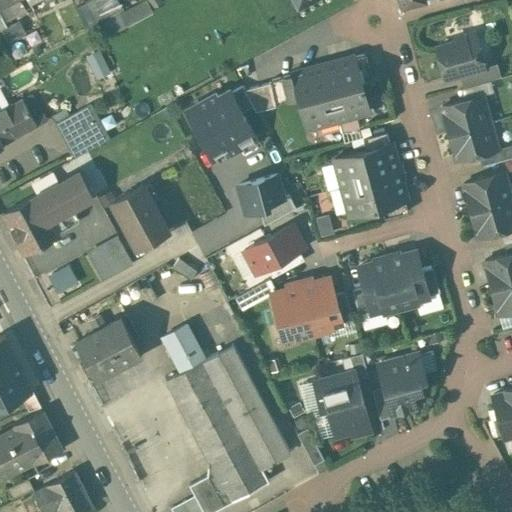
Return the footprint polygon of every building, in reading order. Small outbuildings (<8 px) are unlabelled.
[(97,21),(86,0),(75,6),(85,27),(97,21)] [(112,13),(103,0),(86,0),(97,21),(112,13)] [(146,0),(144,0),(98,24),(104,35),(152,10),(146,0)] [(124,8),(118,0),(103,0),(112,13),(113,14),(124,8)] [(399,0),(402,8),(425,2),(424,0),(399,0)] [(474,31),(455,36),(452,42),(437,46),(445,77),(484,66),(474,31)] [(95,76),(108,69),(97,47),(84,53),(95,76)] [(372,75),(366,52),(354,55),(361,79),(372,75)] [(354,54),(292,71),(292,72),(299,96),(307,127),(369,110),(361,79),(354,55),(354,54)] [(292,72),(269,78),(270,80),(245,87),(254,105),(256,109),(278,103),(278,101),(299,96),(292,72)] [(231,91),(242,111),(254,105),(245,87),(243,84),(231,91)] [(0,108),(8,104),(0,88),(0,108)] [(216,92),(187,108),(213,157),(228,149),(230,152),(256,137),(242,111),(231,91),(230,88),(217,95),(216,92)] [(47,118),(32,92),(23,97),(38,123),(47,118)] [(482,94),(442,105),(450,132),(489,121),(482,94)] [(0,108),(0,136),(3,142),(38,123),(23,97),(23,96),(8,104),(0,108)] [(87,104),(57,121),(65,137),(91,123),(95,120),(92,114),(87,104)] [(105,129),(96,112),(92,114),(95,120),(91,123),(96,133),(97,133),(105,129)] [(489,121),(450,132),(457,159),(480,152),(497,148),(497,147),(489,121)] [(91,123),(65,137),(75,155),(101,141),(97,133),(96,133),(91,123)] [(386,130),(363,136),(366,148),(389,142),(386,130)] [(366,148),(334,157),(349,213),(381,204),(405,198),(407,197),(392,141),(389,142),(366,148)] [(511,143),(497,147),(497,148),(480,152),(483,164),(511,156),(511,143)] [(79,169),(36,193),(36,192),(3,210),(25,251),(58,233),(57,230),(77,219),(79,214),(74,205),(93,195),(79,169)] [(503,171),(463,182),(471,209),(511,198),(503,171)] [(277,173),(238,183),(245,211),(259,207),(268,205),(267,201),(284,196),(283,195),(277,173)] [(143,182),(113,199),(138,245),(168,228),(143,182)] [(268,205),(259,207),(264,224),(296,207),(289,194),(283,195),(284,196),(267,201),(268,205)] [(405,198),(381,204),(384,216),(408,209),(405,198)] [(511,202),(511,198),(471,209),(478,236),(501,229),(511,226),(511,202)] [(298,248),(304,245),(292,224),(245,249),(256,270),(267,265),(298,248)] [(511,226),(501,229),(505,241),(511,238),(511,226)] [(118,234),(91,249),(105,275),(132,261),(118,234)] [(304,259),(298,248),(267,265),(273,276),(304,259)] [(416,249),(394,255),(393,253),(387,254),(401,305),(416,301),(415,297),(428,293),(422,269),(416,249)] [(511,251),(508,252),(484,259),(492,286),(511,280),(511,251)] [(188,252),(179,258),(189,277),(199,272),(188,252)] [(401,305),(387,254),(380,256),(381,259),(359,265),(364,285),(371,309),(384,306),(385,310),(401,305)] [(433,266),(422,269),(428,293),(440,290),(433,266)] [(329,276),(307,282),(306,279),(300,281),(313,332),(329,328),(328,324),(341,320),(334,293),(329,276)] [(511,280),(492,286),(499,313),(511,309),(511,280)] [(313,332),(300,281),(293,283),(294,286),(271,292),(283,336),(297,332),(298,336),(313,332)] [(364,285),(352,288),(359,313),(371,309),(364,285)] [(346,290),(334,293),(341,320),(353,317),(346,290)] [(122,315),(76,339),(95,376),(141,352),(122,315)] [(186,323),(164,334),(182,369),(204,357),(186,323)] [(291,450),(233,342),(204,357),(261,465),(291,450)] [(368,374),(362,351),(350,354),(354,368),(357,377),(368,374)] [(14,354),(0,360),(0,407),(2,407),(3,408),(2,409),(3,411),(5,410),(5,409),(34,394),(35,395),(36,394),(35,392),(28,379),(29,379),(28,377),(27,377),(23,369),(24,369),(23,367),(22,367),(15,354),(16,354),(15,352),(14,353),(14,354)] [(403,359),(398,356),(390,358),(387,363),(390,373),(381,375),(384,385),(391,412),(392,411),(416,405),(412,389),(421,387),(418,376),(425,374),(419,354),(403,359)] [(261,465),(204,357),(182,369),(166,377),(166,378),(208,458),(209,458),(209,459),(208,472),(190,482),(196,492),(206,511),(268,479),(261,465)] [(354,368),(314,379),(322,406),(328,404),(361,395),(360,388),(357,377),(354,368)] [(391,412),(384,385),(372,388),(380,418),(393,414),(392,411),(391,412)] [(511,386),(506,388),(506,390),(493,394),(504,436),(511,434),(511,386)] [(361,395),(328,404),(335,433),(351,429),(352,433),(371,428),(364,402),(363,402),(361,395)] [(43,407),(13,422),(16,426),(0,434),(0,470),(30,455),(34,462),(63,447),(43,407)] [(324,458),(308,426),(297,432),(314,463),(324,458)] [(74,468),(35,488),(35,489),(44,511),(45,511),(58,505),(61,511),(74,511),(92,503),(74,468)] [(28,475),(7,485),(13,496),(33,486),(28,475)] [(44,511),(35,489),(21,497),(29,511),(44,511)] [(206,511),(196,492),(184,499),(191,511),(206,511)] [(191,511),(184,499),(172,505),(175,511),(191,511)]
